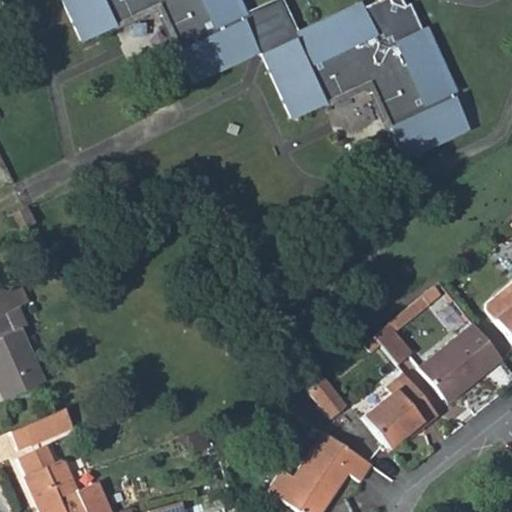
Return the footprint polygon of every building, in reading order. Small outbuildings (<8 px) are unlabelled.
[(62,0),(78,37),(156,3),(190,82),(252,55),(260,58),(287,121),(365,87),(399,165),(463,138),(447,101),(452,99),(425,36),(420,37),(408,10),(403,12),(398,0),(378,0),(380,5),(356,15),(354,10),(292,37),(290,33),(243,14),(239,16),(231,0),(62,0)] [(243,14),(290,33),(276,0),(243,14)] [(1,217),(9,233),(17,230),(27,225),(18,208),(1,217)] [(511,215),(500,225),(511,239),(511,215)] [(293,271),(258,283),(265,304),(301,292),(293,271)] [(478,311),(511,351),(511,349),(511,288),(506,280),(480,302),(478,311)] [(432,297),(425,288),(414,297),(420,306),(432,297)] [(12,290),(6,293),(15,310),(21,307),(12,290)] [(2,316),(15,310),(6,293),(0,295),(0,393),(3,400),(41,383),(17,330),(10,333),(2,316)] [(480,370),(494,360),(464,324),(410,368),(436,399),(476,366),(480,370)] [(404,355),(380,325),(365,338),(373,348),(389,367),(404,355)] [(364,356),(373,348),(365,338),(355,346),(364,356)] [(439,403),(480,370),(476,366),(436,399),(439,403)] [(414,425),(428,414),(396,375),(378,389),(384,397),(357,420),(380,447),(411,422),(414,425)] [(340,409),(317,378),(301,391),(326,420),(340,409)] [(28,445),(71,428),(63,408),(20,425),(28,445)] [(211,453),(204,434),(190,440),(197,459),(211,453)] [(353,485),(365,466),(317,434),(288,478),(274,499),(293,511),(318,511),(341,477),(353,485)] [(106,511),(93,484),(93,483),(75,490),(63,461),(58,459),(52,462),(44,445),(15,458),(24,474),(22,476),(37,511),(106,511)] [(262,492),(274,499),(288,478),(276,470),(262,492)] [(181,511),(178,501),(145,510),(145,511),(181,511)]
